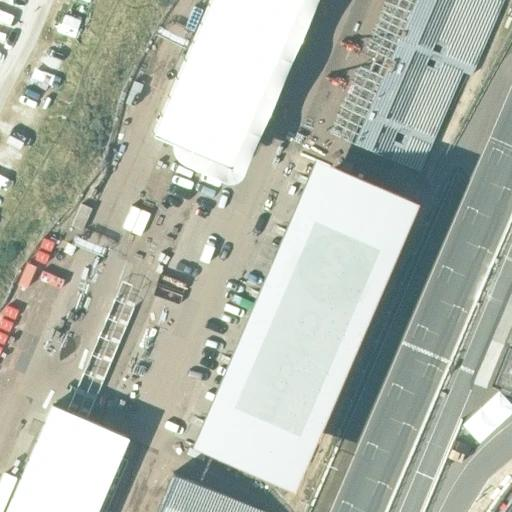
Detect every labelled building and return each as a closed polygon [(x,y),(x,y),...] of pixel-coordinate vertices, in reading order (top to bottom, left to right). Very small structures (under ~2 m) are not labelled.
[(358,15),(316,127),(421,167),(443,108),(418,99),(415,106),(393,98),(396,89),(382,83),(395,50),(374,42),(377,34),(369,31),(373,20),(358,15)] [(390,158),(387,167),(411,176),(414,167),(390,158)] [(309,164),(189,445),(290,488),(414,207),(309,164)] [(511,345),(511,346),(495,389),(511,395),(511,345)] [(154,467),(138,511),(279,511),(280,511),(154,467)]
